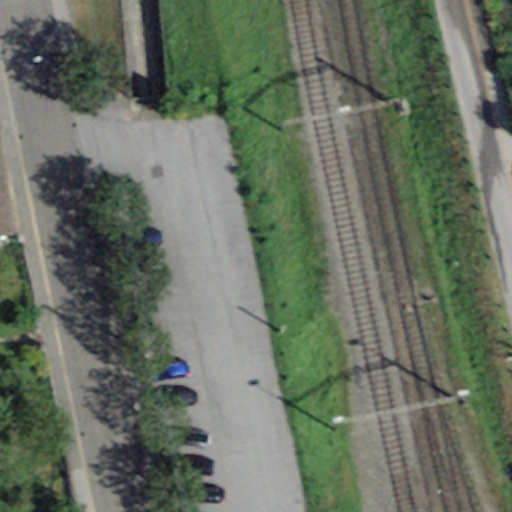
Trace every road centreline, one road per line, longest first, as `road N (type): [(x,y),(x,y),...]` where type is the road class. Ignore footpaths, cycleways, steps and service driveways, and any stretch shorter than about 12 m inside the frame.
road 1 (tertiary): [(120,511),(21,0)]
road 2 (unclassified): [(461,0),(511,183)]
